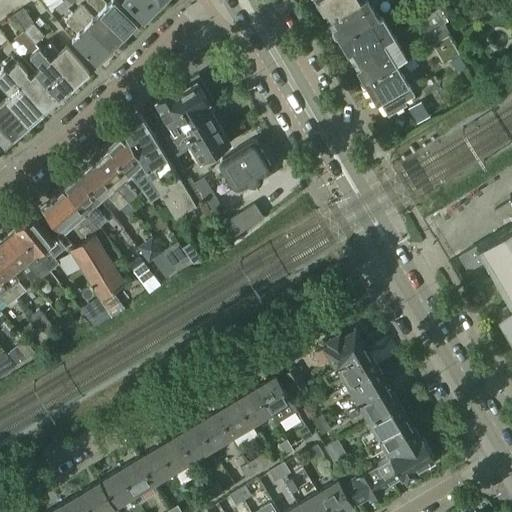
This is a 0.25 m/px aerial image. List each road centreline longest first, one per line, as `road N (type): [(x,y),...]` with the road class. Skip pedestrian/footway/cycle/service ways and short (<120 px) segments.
road 1 (residential): [(0,497),(397,260)]
road 2 (tertiary): [(397,260),(242,0)]
road 3 (residential): [(206,0),(0,193)]
road 4 (tertiary): [(511,443),(397,260)]
road 5 (residential): [(511,447),(405,511)]
